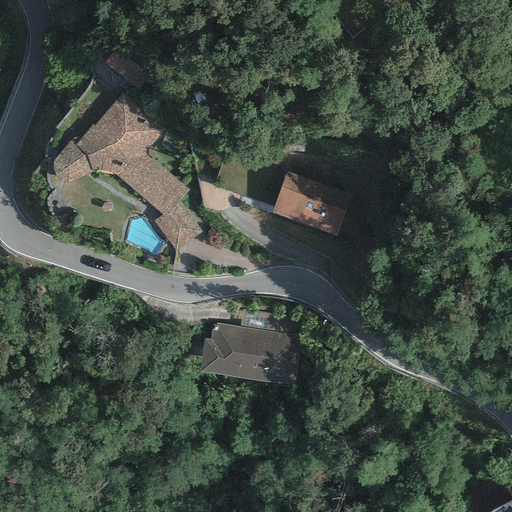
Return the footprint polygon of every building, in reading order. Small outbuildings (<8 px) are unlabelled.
[(103,54),(136,82),(155,60),(123,32),(103,54)] [(163,129),(121,93),(94,125),(92,123),(74,144),(70,141),(57,154),(53,159),(52,164),(52,169),(55,175),(59,180),(64,182),(69,183),(93,173),(115,174),(163,214),(166,217),(178,201),(188,189),(146,156),(145,148),(163,129)] [(350,194),(286,172),(271,212),(335,235),(350,194)] [(200,232),(178,201),(166,217),(163,214),(153,221),(175,251),(200,232)] [(294,334),(216,324),(215,330),(211,329),(210,340),(203,340),(199,372),(288,383),(294,334)] [(511,511),(511,500),(490,511),(511,511)]
